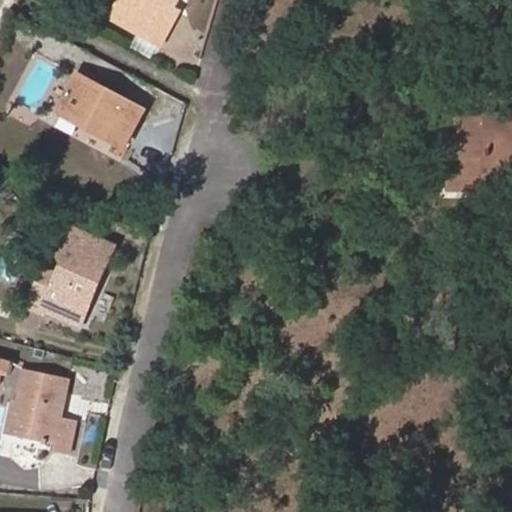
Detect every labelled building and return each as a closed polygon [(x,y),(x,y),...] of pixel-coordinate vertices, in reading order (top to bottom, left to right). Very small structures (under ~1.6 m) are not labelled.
[(179,8),(174,6),(163,0),(120,0),(112,16),(162,42),(179,8)] [(59,110),(83,123),(87,116),(99,122),(95,130),(125,147),(147,109),(80,72),(59,110)] [(511,113),(447,115),(449,187),(485,186),(485,165),(511,165),(511,113)] [(87,116),(83,123),(95,130),(99,122),(87,116)] [(98,267),(110,240),(72,223),(58,254),(67,258),(60,273),(52,269),(47,267),(30,305),(47,312),(49,307),(55,296),(89,311),(107,271),(98,267)] [(119,244),(110,240),(98,267),(107,271),(119,244)] [(58,254),(52,269),(60,273),(67,258),(58,254)] [(84,322),(89,311),(55,296),(49,307),(84,322)] [(0,359),(0,381),(3,370),(12,373),(14,363),(0,359)] [(28,403),(20,434),(55,443),(53,451),(69,454),(78,414),(63,411),(68,386),(84,389),(86,381),(30,368),(21,402),(28,403)] [(78,414),(84,389),(68,386),(63,411),(78,414)] [(6,431),(20,434),(28,403),(21,402),(13,400),(6,431)]
